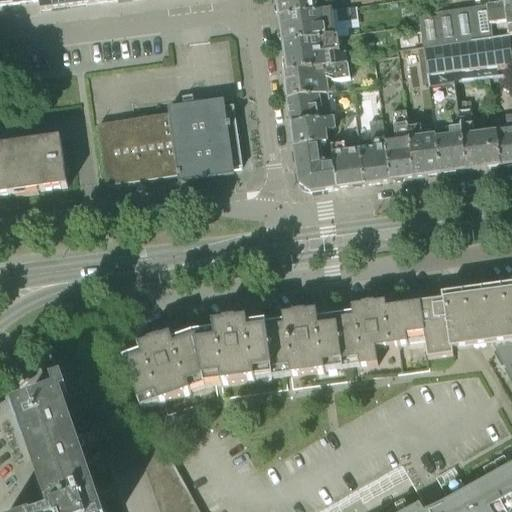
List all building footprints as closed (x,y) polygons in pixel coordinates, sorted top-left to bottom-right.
[(38,0),(0,0),(0,8),(18,6),(39,4),(38,0)] [(83,0),(38,0),(39,4),(40,14),(85,8),(83,0)] [(144,0),(83,0),(85,8),(145,1),(144,0)] [(280,21),(329,13),(328,3),(333,2),(332,0),(277,0),(278,7),(275,11),(275,16),(280,18),(280,21)] [(419,17),(423,48),(511,36),(511,4),(500,6),(419,17)] [(284,48),(337,40),(333,13),(329,13),(280,21),(282,32),(278,36),(279,42),(284,45),(284,48)] [(511,60),(509,38),(423,50),(427,78),(511,66),(511,60)] [(284,75),(348,66),(347,53),(340,54),(338,40),(337,40),(284,48),(286,61),(282,64),(284,75)] [(288,102),(329,96),(329,95),(335,95),(334,84),(350,82),(348,66),(284,75),(288,102)] [(442,177),(468,173),(459,114),(456,87),(430,91),(436,138),(442,177)] [(291,126),(337,120),(335,113),(331,113),(329,96),(288,102),(291,126)] [(107,189),(175,179),(243,170),(234,108),(167,117),(99,127),(107,189)] [(468,173),(502,169),(497,134),(475,137),(473,126),(472,112),(459,114),(468,173)] [(392,184),(415,181),(409,130),(406,113),(393,115),(396,144),(386,145),(392,184)] [(332,146),(360,141),(357,118),(337,120),(291,126),(295,152),(332,146)] [(511,167),(511,118),(506,120),(508,131),(497,133),(497,134),(502,169),(511,167)] [(415,181),(442,177),(436,138),(423,139),(422,129),(409,130),(415,181)] [(366,187),(392,184),(386,145),(385,141),(384,130),(378,132),(379,141),(372,142),(373,150),(361,152),(366,187)] [(338,191),(366,187),(361,152),(360,141),(332,146),(338,191)] [(311,195),(338,191),(332,146),(295,152),(300,187),(311,195)] [(0,199),(68,190),(63,147),(0,156),(0,199)] [(454,359),(453,353),(495,348),(511,376),(511,287),(461,295),(442,298),(443,303),(434,305),(433,299),(420,301),(420,307),(426,345),(428,362),(454,359)] [(409,347),(426,345),(420,307),(387,311),(386,305),(352,310),(353,316),(335,318),(342,364),(359,362),(360,370),(379,368),(377,352),(409,347)] [(325,367),(342,364),(335,318),(318,321),(317,315),(283,319),(284,325),(266,328),(273,374),(290,371),(291,380),(325,375),(325,367)] [(255,376),(273,374),(266,328),(249,330),(248,324),(214,329),(215,335),(193,338),(204,383),(220,381),(222,389),(256,384),(255,376)] [(189,389),(204,383),(193,338),(173,345),(172,339),(139,351),(141,356),(124,363),(139,406),(157,400),(160,408),(164,406),(192,396),(189,389)] [(102,511),(100,503),(95,504),(71,437),(76,435),(78,440),(96,434),(82,394),(69,398),(66,388),(55,392),(58,402),(20,415),(53,511),(102,511)] [(511,511),(511,435),(501,442),(504,445),(473,463),(470,459),(452,469),(454,473),(422,491),(420,487),(402,497),(409,511),(511,511)] [(141,456),(164,448),(157,437),(137,444),(141,456)] [(145,468),(169,459),(164,448),(141,456),(145,468)] [(149,480),(176,470),(169,459),(145,468),(149,480)] [(153,491),(182,481),(176,470),(149,480),(153,491)] [(158,504),(188,493),(182,481),(153,491),(158,504)] [(160,511),(172,511),(194,504),(188,493),(158,504),(160,511)]
